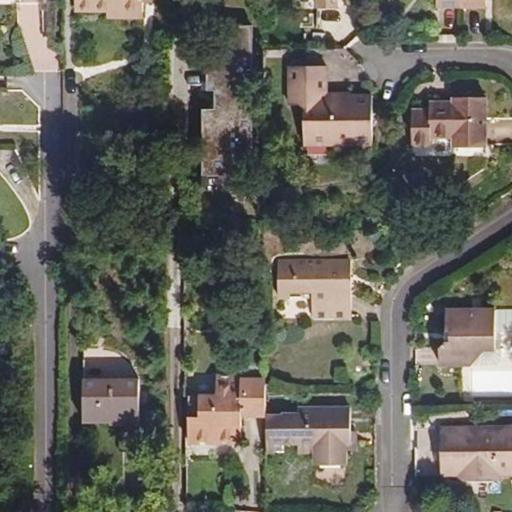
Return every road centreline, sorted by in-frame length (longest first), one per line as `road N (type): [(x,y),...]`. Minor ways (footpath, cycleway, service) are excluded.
road 1 (unknown): [(169,511),(170,85)]
road 2 (residential): [(391,511),(393,325),(409,281),(511,212)]
road 3 (residential): [(511,56),(377,55)]
